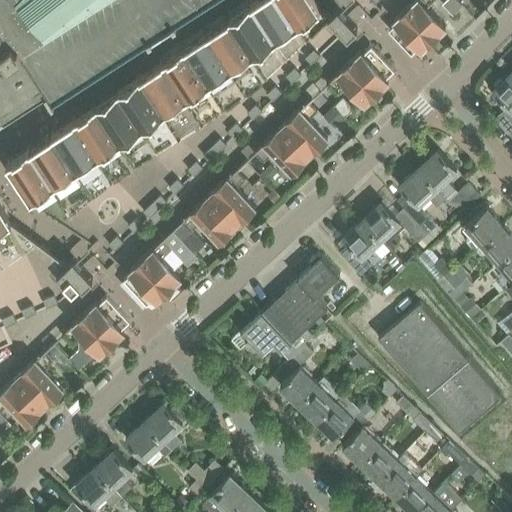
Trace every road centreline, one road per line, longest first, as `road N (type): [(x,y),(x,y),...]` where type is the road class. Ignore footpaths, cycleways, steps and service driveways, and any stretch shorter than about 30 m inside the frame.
road 1 (residential): [(0,378),(397,0)]
road 2 (residential): [(161,345),(441,87)]
road 3 (residential): [(161,345),(333,511)]
road 4 (residential): [(0,496),(161,345)]
